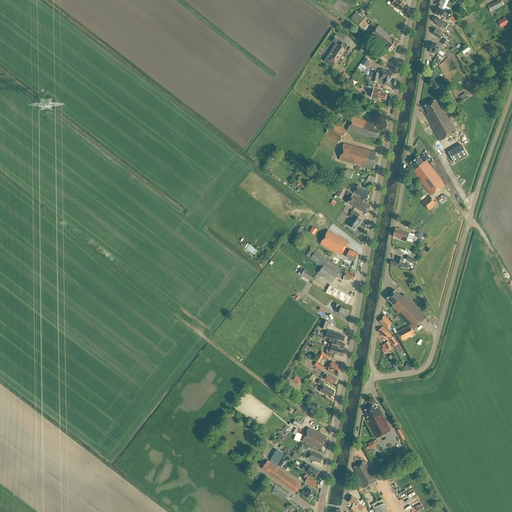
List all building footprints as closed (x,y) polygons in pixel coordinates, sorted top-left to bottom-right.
[(396,7),(400,11),(405,5),(399,1),(400,0),(399,0),(388,0),(393,3),(392,4),(396,7)] [(442,8),(446,0),(435,0),(435,2),(437,3),(436,5),(442,8)] [(491,12),(504,5),(501,0),(499,0),(488,6),(491,12)] [(387,5),(381,15),(402,28),(407,19),(393,11),(394,9),(387,5)] [(446,13),(438,8),(437,8),(437,10),(436,11),(437,11),(437,12),(436,14),(443,19),(444,18),(448,21),(450,18),(451,18),(452,16),(453,16),(447,12),(446,13)] [(373,11),(369,16),(374,19),(378,13),(373,11)] [(356,13),(351,19),(361,27),(366,21),(356,13)] [(447,29),(449,25),(447,23),(446,24),(437,17),(436,18),(435,18),(435,19),(435,20),(434,22),(437,24),(437,25),(441,28),(442,26),(447,29)] [(509,24),(506,18),(498,22),(501,28),(509,24)] [(379,25),(373,32),(370,36),(386,48),(387,46),(394,51),(396,48),(399,44),(392,38),(393,38),(390,36),(385,32),(386,31),(379,25)] [(440,39),(444,34),(436,29),(433,34),(440,39)] [(336,44),(325,61),(333,67),(347,46),(335,38),(333,42),(336,44)] [(446,47),(449,42),(444,39),(441,44),(446,47)] [(445,53),(446,50),(442,47),(433,43),(433,44),(432,44),(431,45),(431,46),(431,48),(430,48),(430,50),(430,51),(430,52),(435,55),(436,53),(439,55),(440,51),(445,53)] [(368,64),(370,61),(366,58),(361,64),(366,68),(368,64)] [(390,80),(391,80),(392,73),(385,72),(386,71),(381,70),(380,74),(374,72),(373,78),(383,79),(389,80),(390,80)] [(373,85),(374,82),(379,83),(378,84),(390,86),(391,80),(390,80),(389,80),(383,79),(373,78),(367,76),(365,78),(369,82),(373,85)] [(378,87),(375,86),(369,83),(368,87),(373,90),(371,98),(379,100),(380,98),(386,100),(387,95),(383,93),(383,92),(378,90),(378,87)] [(462,103),(469,99),(465,93),(460,96),(462,100),(460,101),(462,103)] [(440,141),(457,132),(445,112),(444,112),(441,107),(440,108),(436,100),(425,106),(429,114),(426,115),(440,141)] [(353,116),(348,131),(371,140),(372,136),(378,139),(381,131),(375,129),(376,127),(372,126),(372,125),(369,123),(370,123),(353,116)] [(338,143),(341,141),(347,132),(333,123),(326,135),(338,143)] [(368,167),(371,168),(375,169),(378,158),(375,157),(377,153),(344,144),(340,162),(367,169),(368,167)] [(462,146),(449,153),(455,163),(468,156),(462,146)] [(416,175),(428,191),(432,196),(445,186),(443,182),(426,161),(424,163),(419,157),(410,164),(415,170),(413,171),(416,175)] [(351,179),(354,172),(347,170),(345,176),(351,179)] [(300,176),(295,183),(301,188),(302,187),(303,188),(306,184),(304,183),(306,180),(300,176)] [(355,193),(367,200),(370,193),(364,190),(365,189),(359,186),(355,193)] [(341,199),(346,190),(341,187),(336,196),(341,199)] [(366,214),(371,207),(363,202),(364,201),(353,195),(348,203),(366,214)] [(429,210),(437,204),(430,196),(422,202),(429,210)] [(349,226),(355,230),(358,224),(359,225),(362,220),(358,218),(360,215),(353,210),(351,213),(352,214),(350,217),(353,219),(349,226)] [(298,236),(302,231),(304,228),(300,225),(294,233),(298,236)] [(410,233),(402,230),(401,231),(396,229),(393,237),(397,238),(397,239),(406,242),(410,233)] [(345,250),(349,242),(328,230),(320,244),(341,256),(343,253),(347,255),(346,257),(355,261),(359,255),(350,250),(349,252),(345,250)] [(418,231),(415,236),(423,241),(425,237),(423,235),(424,234),(418,231)] [(249,243),(245,247),(255,255),(259,250),(249,243)] [(312,248),(306,256),(322,268),(316,276),(319,278),(321,275),(332,282),(338,274),(339,274),(344,275),(343,279),(350,281),(350,279),(354,281),(356,275),(352,273),(340,269),(329,260),(328,260),(312,248)] [(392,260),(390,265),(402,268),(402,267),(407,268),(408,264),(403,263),(404,259),(398,257),(397,262),(392,260)] [(305,269),(301,275),(312,281),(315,276),(305,269)] [(326,293),(347,305),(351,297),(330,286),(326,293)] [(415,334),(411,328),(414,330),(427,317),(404,295),(402,297),(396,290),(387,299),(394,305),(392,306),(398,312),(397,313),(410,326),(397,332),(402,341),(415,334)] [(338,314),(347,317),(349,311),(338,306),(339,305),(336,304),(334,308),(340,310),(338,314)] [(387,329),(392,324),(391,323),(384,316),(379,322),(387,329)] [(392,335),(383,327),(378,331),(383,335),(382,336),(387,340),(389,339),(392,335)] [(339,340),(344,341),(345,337),(342,336),(342,335),(336,333),(336,332),(328,330),(326,337),(339,340)] [(394,346),(398,343),(392,335),(389,339),(394,346)] [(343,350),(345,344),(339,343),(340,342),(330,339),(328,346),(343,350)] [(388,342),(382,346),(385,351),(388,349),(390,353),(393,351),(391,348),(391,347),(388,342)] [(333,359),(334,354),(343,357),(345,351),(331,347),(331,349),(327,348),(326,352),(326,354),(333,359)] [(338,375),(342,368),(338,366),(338,365),(332,362),(331,364),(329,363),(328,364),(327,364),(325,368),(328,369),(328,370),(328,371),(335,374),(338,375)] [(321,371),(324,368),(316,363),(314,366),(321,371)] [(321,378),(335,386),(338,380),(324,372),(321,378)] [(323,387),(320,392),(327,395),(332,398),(335,392),(324,385),(325,383),(320,380),(318,384),(323,387)] [(377,438),(390,431),(378,407),(375,408),(374,406),(365,410),(368,417),(367,418),(369,421),(368,421),(377,438)] [(303,434),(298,432),(299,428),(296,427),(294,433),(296,434),(295,440),(301,441),(303,434)] [(327,437),(324,435),(308,428),(303,441),(322,450),(327,437)] [(375,440),(368,443),(371,449),(378,445),(375,440)] [(409,455),(406,449),(397,454),(400,460),(409,455)] [(302,485),(277,467),(284,454),(277,450),(270,462),(268,461),(262,468),(266,471),(268,472),(296,493),(302,485)] [(316,461),(321,464),(324,457),(311,451),(309,455),(308,455),(306,458),(308,459),(315,462),(316,461)] [(298,461),(301,457),(295,453),(292,458),(298,461)] [(364,462),(354,468),(357,474),(356,474),(360,482),(364,489),(366,487),(368,491),(371,489),(369,486),(377,482),(366,463),(365,464),(364,462)] [(315,478),(320,471),(311,466),(306,463),(302,469),(306,472),(315,478)] [(314,487),(317,483),(311,479),(306,475),(303,479),(306,481),(305,482),(309,484),(310,484),(314,487)] [(286,498),(288,495),(275,488),(273,490),(286,498)] [(311,500),(315,492),(309,489),(307,493),(304,491),(302,494),(305,496),(311,500)] [(364,507),(366,505),(363,499),(362,500),(361,501),(352,496),(349,502),(353,505),(353,506),(357,508),(362,511),(364,507)] [(388,511),(384,503),(384,504),(382,500),(373,504),(375,507),(373,508),(375,511),(388,511)]
